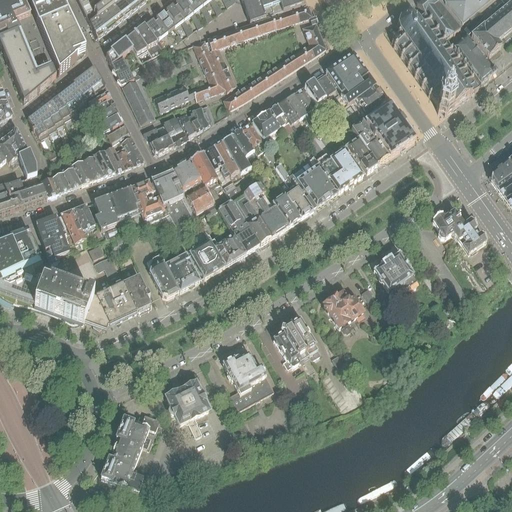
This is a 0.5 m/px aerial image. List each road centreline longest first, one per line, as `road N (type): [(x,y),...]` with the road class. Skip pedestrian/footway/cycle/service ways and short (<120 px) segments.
road 1 (residential): [(95,405),(300,289),(431,202),(436,181),(424,168),(407,169),(187,312),(94,356),(71,356)]
road 2 (residential): [(153,171),(364,39)]
road 3 (residential): [(0,230),(153,171)]
road 4 (residential): [(153,171),(93,57)]
road 5 (residential): [(364,39),(437,143)]
